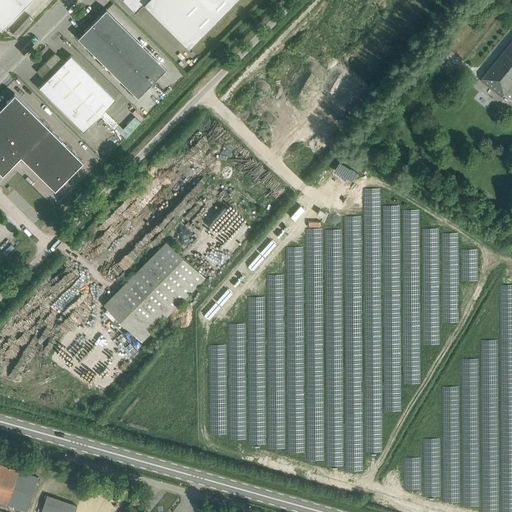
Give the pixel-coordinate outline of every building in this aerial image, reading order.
[(28,0),(0,0),(0,26),(1,28),(28,0)] [(188,46),(234,0),(125,0),(135,10),(134,11),(144,2),(188,46)] [(166,68),(106,8),(78,37),(138,97),(166,68)] [(511,100),(511,42),(484,77),(496,87),(493,90),(496,91),(498,89),(511,100)] [(447,47),(438,58),(445,63),(453,52),(447,47)] [(115,98),(71,54),(69,56),(64,62),(57,55),(55,58),(52,55),(46,61),(45,61),(99,115),(115,98)] [(99,115),(45,61),(45,62),(39,68),(41,71),(39,73),(46,80),(40,86),(38,87),(83,131),(99,115)] [(33,111),(14,93),(3,105),(21,123),(33,111)] [(21,123),(3,105),(0,107),(0,125),(9,134),(21,123)] [(34,141),(49,127),(33,111),(21,123),(9,134),(25,150),(34,141)] [(0,143),(9,134),(0,125),(0,143)] [(46,152),(60,138),(49,127),(34,141),(46,152)] [(20,155),(25,150),(9,134),(0,143),(0,171),(2,174),(20,155)] [(57,164),(71,149),(60,138),(46,152),(57,164)] [(32,167),(46,152),(34,141),(25,150),(20,155),(32,167)] [(69,175),(83,161),(71,149),(57,164),(69,175)] [(43,178),(57,164),(46,152),(32,167),(43,178)] [(54,189),(69,175),(57,164),(43,178),(54,189)] [(301,205),(291,216),(295,219),(304,208),(301,205)] [(271,239),(260,252),(262,254),(273,241),(271,239)] [(141,342),(205,278),(167,240),(103,304),(141,342)] [(274,242),(263,255),(265,257),(276,244),(274,242)] [(259,253),(248,265),(251,268),(262,255),(259,253)] [(262,256),(251,268),(253,270),(264,258),(262,256)] [(227,288),(216,301),(219,303),(229,290),(227,288)] [(230,291),(219,303),(221,306),(232,293),(230,291)] [(215,302),(204,314),(207,316),(218,304),(215,302)] [(218,304),(207,317),(209,319),(220,307),(218,304)] [(113,352),(96,335),(95,335),(91,331),(97,325),(90,318),(78,329),(85,336),(86,336),(90,340),(81,349),(99,366),(113,352)] [(0,502),(27,511),(35,487),(38,477),(0,464),(0,502)] [(74,511),(77,506),(47,495),(40,511),(74,511)]
